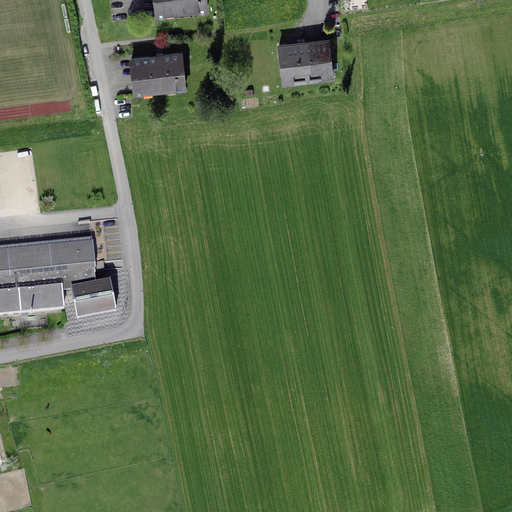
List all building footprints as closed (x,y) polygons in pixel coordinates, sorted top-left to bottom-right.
[(151,0),(154,17),(206,11),(204,0),(151,0)] [(315,77),(332,75),(328,40),(303,43),(303,46),(298,47),(297,44),(278,46),(282,79),(292,78),(292,80),(307,78),(307,75),(315,74),(315,77)] [(184,89),(180,54),(162,56),(162,58),(156,58),(156,56),(130,59),(134,94),(184,89)] [(0,314),(63,309),(60,277),(95,274),(94,272),(103,271),(102,262),(93,263),(91,242),(0,250),(0,314)] [(76,319),(115,311),(109,281),(71,289),(76,319)]
